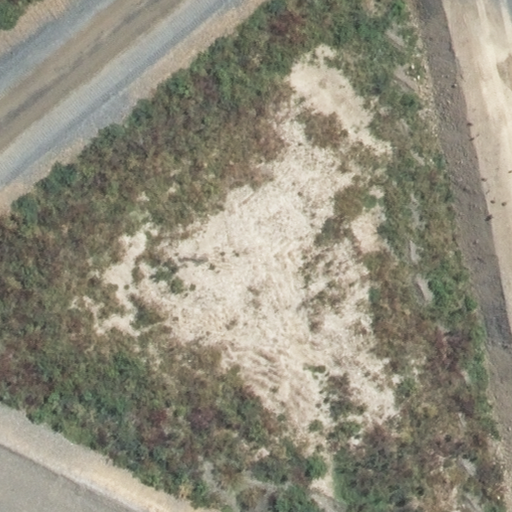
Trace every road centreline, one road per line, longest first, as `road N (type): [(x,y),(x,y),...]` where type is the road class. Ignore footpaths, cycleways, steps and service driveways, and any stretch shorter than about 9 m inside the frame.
road 1 (track): [(499,511),(424,0)]
road 2 (track): [(0,116),(147,0)]
